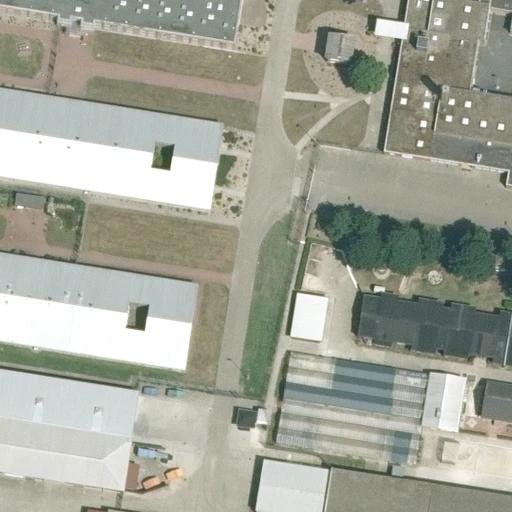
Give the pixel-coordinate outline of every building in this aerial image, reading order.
[(243,0),(0,0),(0,18),(235,56),(243,0)] [(511,0),(409,0),(384,159),(507,179),(505,194),(511,195),(511,0)] [(358,61),(358,38),(332,38),(331,61),(358,61)] [(224,132),(0,95),(0,184),(210,219),(224,132)] [(200,291),(0,260),(0,349),(187,378),(200,291)] [(298,295),(294,340),(326,343),(330,298),(298,295)] [(511,317),(500,315),(499,321),(475,317),(476,311),(451,308),(450,313),(441,312),(442,307),(419,303),(418,309),(397,305),(398,300),(381,297),(380,303),(363,300),(357,339),(374,342),(374,347),(390,349),(390,344),(412,347),(411,353),(435,357),(435,352),(444,353),(443,359),(467,363),(468,357),(493,361),(492,366),(511,369),(511,317)] [(423,430),(455,435),(463,384),(292,356),(278,445),(417,467),(423,430)] [(0,378),(0,427),(133,449),(140,400),(0,378)] [(511,424),(511,390),(488,386),(482,419),(511,424)] [(0,511),(0,481),(124,501),(133,449),(0,427),(0,511)] [(323,511),(329,477),(264,467),(256,511),(323,511)] [(511,511),(511,506),(329,477),(323,511),(511,511)]
